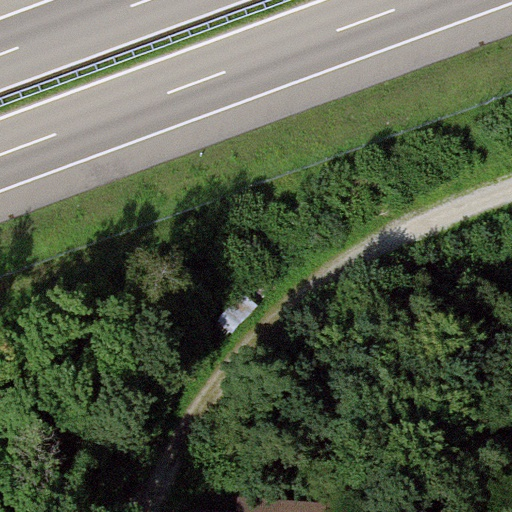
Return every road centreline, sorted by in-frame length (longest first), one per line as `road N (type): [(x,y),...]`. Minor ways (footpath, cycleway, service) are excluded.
road 1 (track): [(511,232),(385,277),(223,350),(130,511)]
road 2 (motorway): [(0,156),(426,0)]
road 3 (motorway): [(154,0),(0,56)]
